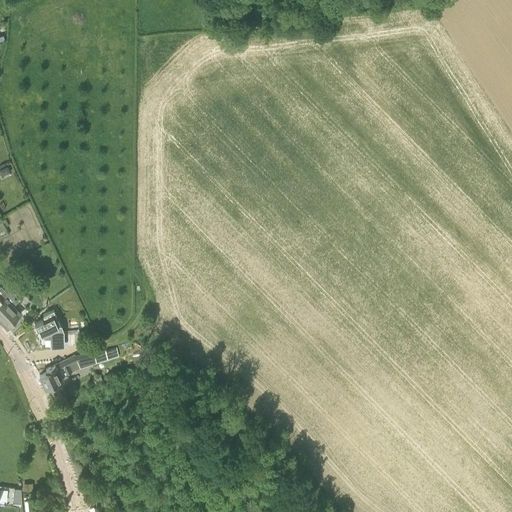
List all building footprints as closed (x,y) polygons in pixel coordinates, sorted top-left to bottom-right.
[(8,165),(0,168),(0,170),(2,175),(10,172),(8,165)] [(4,298),(0,301),(0,317),(7,325),(21,312),(14,304),(19,300),(11,285),(6,291),(3,296),(4,298)] [(51,333),(52,341),(63,341),(63,330),(54,310),(44,314),(46,318),(36,322),(41,334),(51,333)] [(96,361),(119,355),(117,348),(94,354),(96,361)] [(46,387),(62,379),(60,374),(80,365),(75,355),(46,368),(47,371),(40,375),(46,387)] [(32,483),(23,482),(22,490),(32,491),(32,483)] [(14,488),(13,502),(22,503),(21,488),(14,488)]
